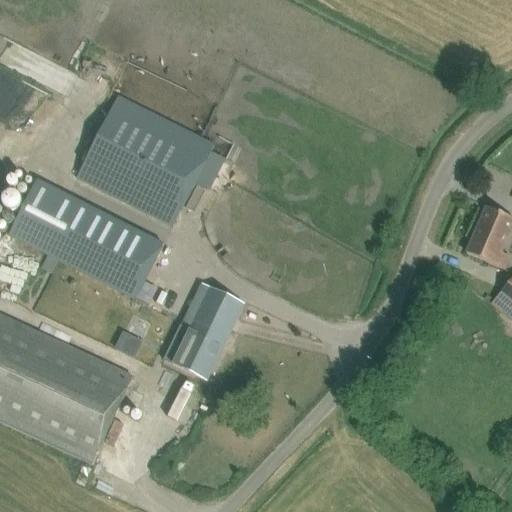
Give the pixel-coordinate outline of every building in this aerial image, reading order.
[(0,104),(12,79),(0,73),(0,104)] [(172,223),(216,138),(118,89),(75,175),(172,223)] [(39,181),(10,237),(135,300),(163,244),(39,181)] [(511,227),(511,219),(486,208),(466,254),(504,270),(510,257),(501,253),(511,227)] [(511,279),(492,304),(511,319),(511,279)] [(223,347),(244,305),(210,289),(172,364),(207,381),(223,348),(223,347)] [(0,316),(0,423),(92,467),(133,378),(0,316)]
